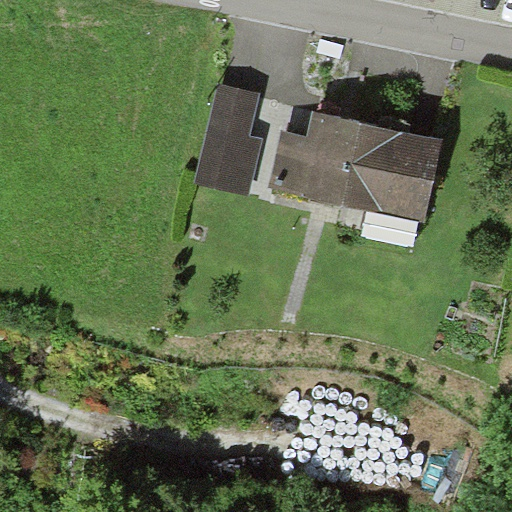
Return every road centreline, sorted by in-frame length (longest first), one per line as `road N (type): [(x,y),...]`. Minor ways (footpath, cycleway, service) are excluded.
road 1 (residential): [(511,51),(261,0)]
road 2 (track): [(0,393),(142,436),(204,435)]
